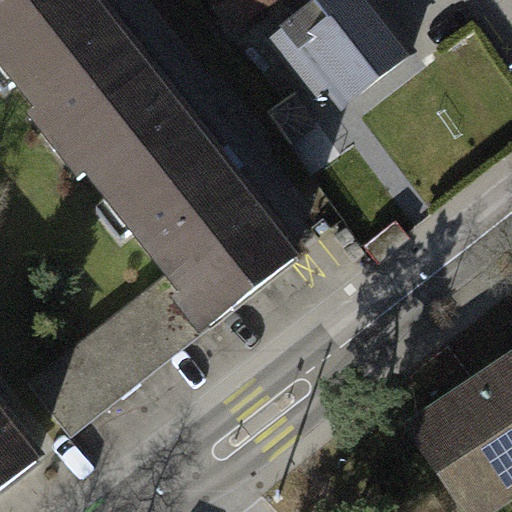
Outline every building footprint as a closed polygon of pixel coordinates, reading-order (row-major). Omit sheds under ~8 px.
[(0,0),(0,96),(143,274),(33,363),(92,436),(299,271),(213,165),(102,26),(80,0),(0,0)] [(214,0),(241,33),(282,0),(214,0)] [(375,0),(305,0),(269,31),(320,91),(349,125),(427,60),(375,0)] [(511,511),(511,391),(424,457),(466,511),(511,511)] [(0,502),(33,477),(0,435),(0,502)]
